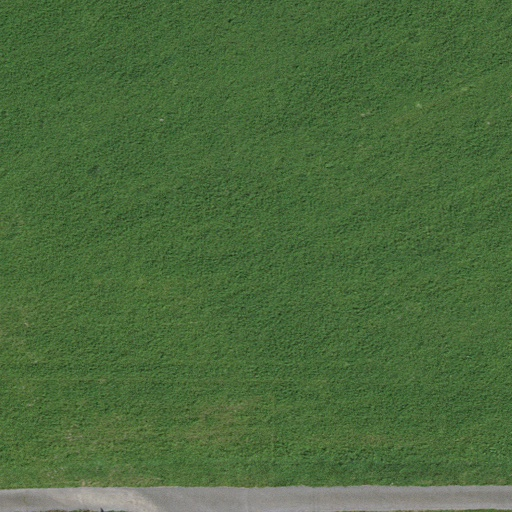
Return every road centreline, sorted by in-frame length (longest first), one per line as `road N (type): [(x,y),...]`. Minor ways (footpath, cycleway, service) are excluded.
road 1 (track): [(237,510),(511,507)]
road 2 (track): [(36,511),(237,510)]
